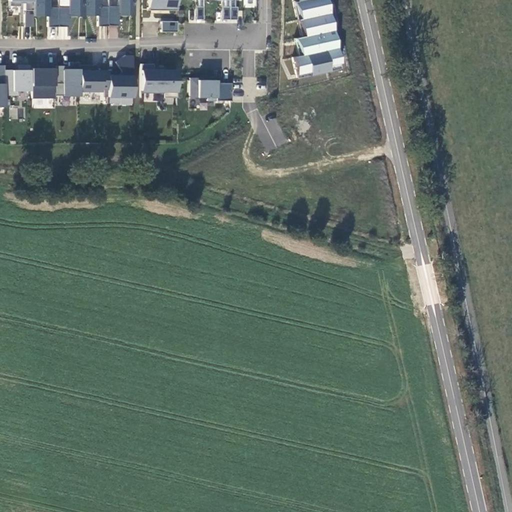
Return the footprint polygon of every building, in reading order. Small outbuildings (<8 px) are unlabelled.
[(33,10),(32,0),(8,0),(8,5),(17,5),(17,3),(23,3),(23,10),(33,10)] [(32,0),(33,10),(32,16),(46,16),(45,26),(57,26),(57,8),(48,7),(47,0),(32,0)] [(81,16),(81,0),(67,0),(67,8),(57,8),(57,26),(68,27),(68,16),(81,16)] [(107,26),(108,7),(98,6),(98,0),(81,0),(81,16),(97,16),(97,26),(107,26)] [(108,7),(107,26),(118,26),(118,15),(133,16),(132,0),(116,0),(117,7),(108,7)] [(176,0),(147,0),(148,11),(176,12),(176,0)] [(298,55),(292,57),(296,75),(308,73),(309,76),(329,71),(328,66),(340,63),(323,0),(291,0),(301,36),(294,38),(298,55)] [(176,22),(160,21),(160,32),(176,32),(176,22)] [(105,74),(105,92),(106,97),(132,97),(133,75),(131,55),(124,55),(114,62),(123,74),(105,74)] [(153,69),(153,64),(139,64),(139,70),(140,94),(163,94),(163,98),(175,98),(174,69),(153,69)] [(3,70),(3,95),(17,95),(17,91),(28,91),(28,69),(28,65),(16,65),(16,70),(3,70)] [(28,91),(28,98),(54,98),(54,95),(54,69),(28,69),(28,91)] [(78,92),(78,71),(78,69),(54,69),(54,95),(78,96),(78,92)] [(105,92),(105,74),(105,71),(78,71),(78,92),(105,92)] [(230,101),(229,84),(215,84),(215,79),(189,80),(189,97),(206,97),(206,102),(230,101)] [(278,117),(266,121),(273,146),(285,143),(278,117)]
